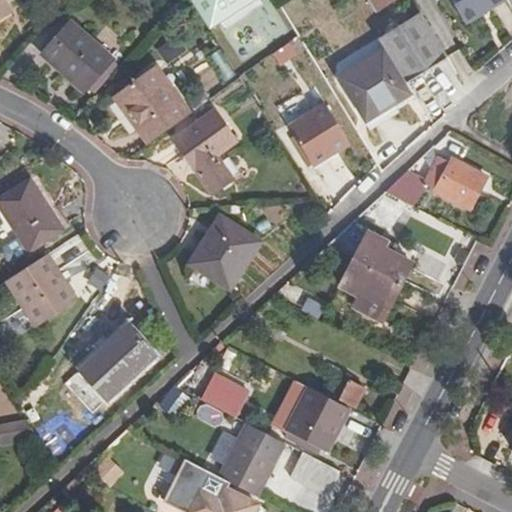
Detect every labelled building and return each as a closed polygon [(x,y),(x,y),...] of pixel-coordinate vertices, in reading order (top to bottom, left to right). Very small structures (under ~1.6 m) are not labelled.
[(0,0),(0,19),(9,13),(0,0)] [(187,0),(210,32),(254,0),(187,0)] [(367,0),(376,13),(396,0),(367,0)] [(506,0),(505,0),(449,0),(464,25),(506,0)] [(432,65),(445,57),(420,16),(379,41),(384,49),(338,79),(370,129),(397,111),(393,105),(410,94),(404,83),(432,65)] [(7,17),(0,20),(0,37),(14,28),(7,17)] [(68,24),(41,55),(84,92),(111,60),(68,24)] [(173,38),(156,50),(165,64),(182,51),(173,38)] [(111,97),(146,145),(189,114),(152,66),(111,97)] [(325,107),(287,129),(308,166),(346,144),(325,107)] [(212,112),(172,141),(211,194),(230,180),(215,158),(235,144),(212,112)] [(435,189),(433,192),(469,211),(486,178),(450,160),(445,170),(435,165),(425,184),(435,189)] [(400,201),(412,207),(422,187),(402,176),(385,192),(400,201)] [(29,180),(0,199),(0,207),(20,238),(30,253),(63,231),(29,180)] [(395,211),(400,201),(385,192),(376,201),(395,211)] [(413,221),(418,210),(412,207),(400,201),(395,211),(413,221)] [(258,243),(218,219),(188,267),(229,292),(258,243)] [(367,234),(354,258),(402,283),(412,264),(383,249),(386,243),(367,234)] [(15,263),(30,253),(20,238),(4,247),(3,253),(9,261),(15,263)] [(74,239),(48,252),(54,265),(81,252),(74,239)] [(47,256),(4,283),(34,328),(76,300),(47,256)] [(402,283),(354,258),(338,289),(357,299),(352,307),(381,323),(402,283)] [(90,281),(100,288),(109,276),(99,269),(90,281)] [(260,312),(238,352),(250,358),(253,352),(266,359),(274,343),(269,340),(281,318),(266,309),(263,314),(260,312)] [(107,401),(154,357),(126,327),(79,371),(107,401)] [(338,377),(326,398),(349,410),(352,412),(364,390),(338,377)] [(212,379),(200,402),(234,420),(241,406),(229,400),(234,389),(212,379)] [(172,418),(186,397),(170,386),(155,406),(172,418)] [(326,454),(349,410),(326,398),(307,388),(284,433),(303,442),(300,449),(313,455),(316,449),(326,454)] [(36,438),(26,422),(11,425),(14,442),(36,438)] [(246,426),(220,479),(256,498),(282,445),(246,426)] [(148,487),(161,493),(177,461),(163,455),(148,487)] [(338,474),(303,456),(291,479),(327,498),(338,474)] [(106,487),(121,474),(109,461),(95,474),(106,487)] [(189,511),(254,511),(258,507),(224,489),(218,501),(200,492),(189,511)]
